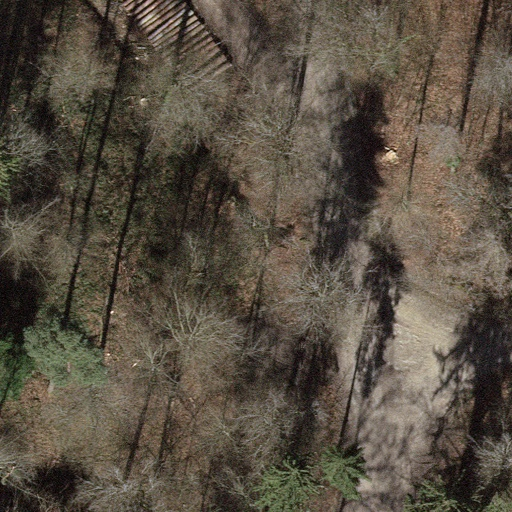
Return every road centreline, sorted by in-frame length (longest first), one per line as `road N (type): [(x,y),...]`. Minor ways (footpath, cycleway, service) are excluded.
road 1 (track): [(372,511),(307,0)]
road 2 (track): [(511,338),(496,337),(458,363),(438,467),(392,511)]
road 3 (track): [(458,363),(337,258)]
road 4 (track): [(317,111),(238,0)]
